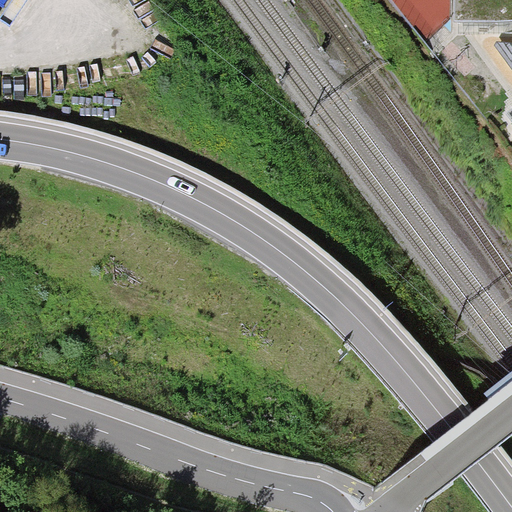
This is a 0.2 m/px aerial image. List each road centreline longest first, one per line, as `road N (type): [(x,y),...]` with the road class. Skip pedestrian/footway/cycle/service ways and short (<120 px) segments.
road 1 (trunk): [(511,506),(340,300),(245,226),(133,172),(0,139)]
road 2 (tertiary): [(337,511),(319,497),(0,398)]
road 3 (unknown): [(25,0),(100,102),(103,162)]
road 4 (residential): [(401,496),(511,408)]
